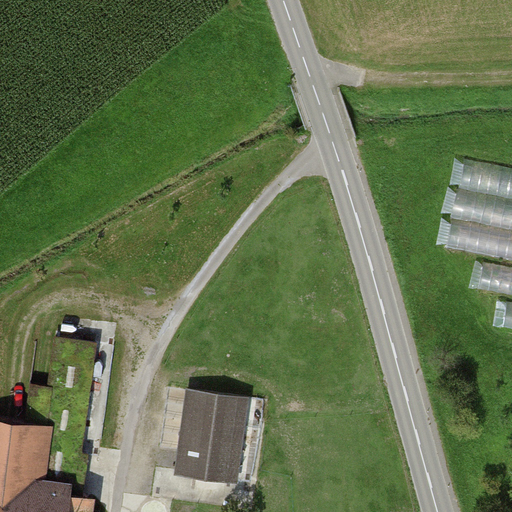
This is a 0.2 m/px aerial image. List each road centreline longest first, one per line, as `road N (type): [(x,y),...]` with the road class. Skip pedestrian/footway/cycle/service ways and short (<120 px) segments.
road 1 (tertiary): [(286,0),(337,145),(440,511)]
road 2 (track): [(113,511),(161,345),(258,212),(337,145)]
road 3 (track): [(310,70),(364,79),(511,77)]
